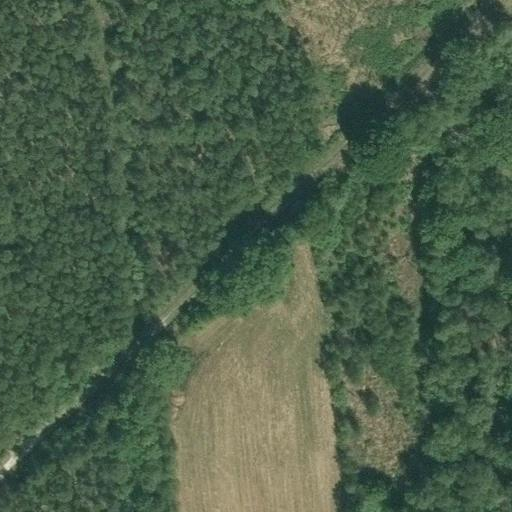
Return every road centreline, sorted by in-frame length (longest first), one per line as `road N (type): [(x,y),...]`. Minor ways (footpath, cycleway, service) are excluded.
road 1 (track): [(498,0),(0,465)]
road 2 (track): [(129,511),(109,364)]
